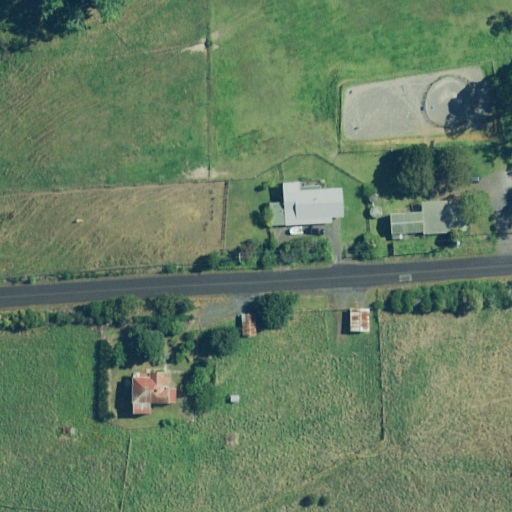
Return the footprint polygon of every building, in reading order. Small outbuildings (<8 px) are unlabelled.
[(475,189),(473,178),(433,183),(435,195),(475,189)] [(298,192),(298,183),(282,184),(283,204),(266,205),(267,227),(330,223),(330,218),(341,218),(339,189),(298,192)] [(389,214),(390,234),(390,241),(408,240),(408,234),(424,233),(424,234),(457,233),(455,202),(420,203),(420,213),(389,214)] [(368,312),(348,311),(347,334),(367,335),(368,312)] [(254,314),(239,316),(241,337),(256,335),(254,314)] [(131,370),(130,414),(151,415),(151,404),(176,404),(176,388),(167,388),(167,371),(131,370)] [(70,427),(58,426),(58,437),(70,437),(70,427)]
